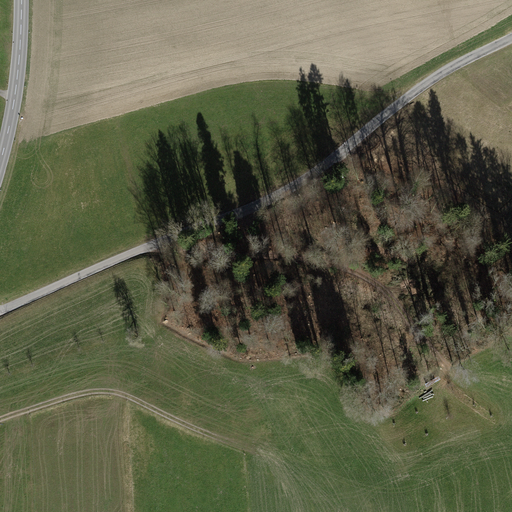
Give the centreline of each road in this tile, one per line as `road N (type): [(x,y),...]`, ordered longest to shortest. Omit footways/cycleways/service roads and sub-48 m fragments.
road 1 (unclassified): [(0,311),(284,190),(417,90),(511,38)]
road 2 (track): [(150,245),(347,269),(389,296),(454,377)]
road 3 (track): [(0,419),(104,390),(211,435)]
road 4 (tertiary): [(0,164),(21,0)]
